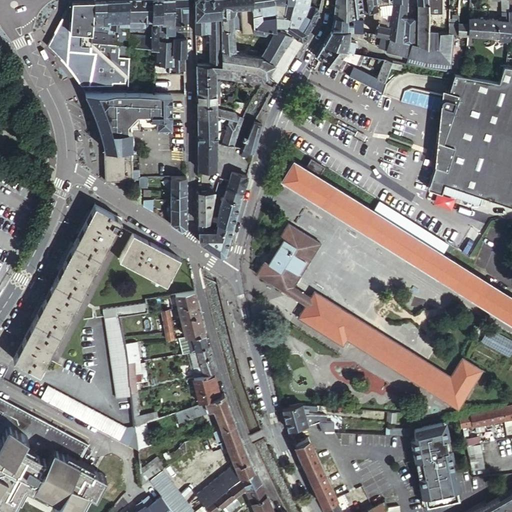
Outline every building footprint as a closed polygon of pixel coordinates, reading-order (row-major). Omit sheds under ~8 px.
[(67,66),(79,83),(85,53),(87,53),(87,41),(69,39),(73,0),(70,0),(47,45),(51,48),(59,57),(67,66)] [(92,42),(94,0),(73,0),(69,39),(87,41),(92,42)] [(107,21),(106,0),(94,0),(92,42),(117,45),(118,43),(114,40),(109,40),(109,28),(105,28),(105,21),(107,21)] [(128,27),(128,0),(106,0),(107,21),(105,21),(105,28),(109,28),(109,40),(114,40),(118,43),(117,45),(119,45),(128,46),(128,35),(128,27)] [(140,20),(139,0),(128,0),(128,27),(140,27),(140,20)] [(149,20),(149,0),(139,0),(140,20),(149,20)] [(162,19),(162,0),(149,0),(149,20),(152,20),(152,19),(160,19),(162,19)] [(174,22),(173,0),(162,0),(162,19),(162,22),(174,22)] [(173,0),(174,22),(187,22),(186,0),(173,0)] [(221,28),(221,0),(195,0),(195,32),(210,32),(211,63),(221,64),(221,28)] [(239,0),(221,0),(221,28),(235,28),(234,16),(233,7),(239,6),(239,0)] [(252,0),(239,0),(239,6),(241,6),(241,15),(241,19),(242,25),(242,32),(242,34),(254,33),(254,27),(253,24),(252,0)] [(273,0),(252,0),(253,24),(261,25),(261,27),(277,30),(277,25),(273,0)] [(292,34),(303,41),(308,32),(300,28),(288,25),(290,16),(289,16),(294,0),(273,0),(277,25),(285,26),(288,29),(287,32),(292,34)] [(300,28),(308,32),(319,13),(319,7),(315,7),(310,17),(305,14),(310,5),(310,0),(294,0),(289,16),(290,16),(288,25),(300,28)] [(357,17),(354,0),(335,0),(333,17),(335,17),(357,17)] [(354,0),(357,17),(363,17),(363,9),(361,0),(354,0)] [(378,13),(376,0),(366,0),(367,8),(374,7),(374,13),(378,13)] [(374,34),(386,37),(388,26),(381,25),(383,17),(384,9),(382,0),(376,0),(378,13),(374,34)] [(410,43),(416,45),(417,19),(405,19),(406,0),(390,0),(390,3),(388,26),(386,37),(388,38),(410,43)] [(416,45),(427,47),(427,30),(427,9),(426,0),(416,0),(417,19),(416,45)] [(426,0),(427,9),(436,9),(436,0),(426,0)] [(310,17),(315,7),(315,6),(310,5),(305,14),(310,17)] [(241,6),(239,6),(233,7),(234,16),(241,15),(241,6)] [(427,30),(440,31),(447,31),(448,24),(449,10),(436,9),(427,9),(427,30)] [(456,31),(467,32),(467,24),(464,24),(464,14),(462,14),(462,11),(458,10),(457,24),(456,31)] [(507,12),(501,12),(501,16),(497,19),(508,20),(507,12)] [(362,31),(374,34),(378,13),(374,13),(373,20),(363,21),(362,31)] [(361,30),(362,31),(363,21),(363,17),(357,17),(335,17),(332,29),(351,30),(361,30)] [(467,24),(467,32),(477,33),(477,18),(468,17),(467,24)] [(477,18),(477,33),(487,33),(488,19),(477,18)] [(174,31),(174,22),(162,22),(162,19),(160,19),(158,22),(157,27),(156,47),(155,65),(169,65),(173,65),(173,55),(174,37),(174,33),(174,31)] [(496,34),(497,19),(488,19),(487,33),(496,34)] [(507,37),(507,35),(508,20),(497,19),(496,34),(496,37),(506,37),(507,37)] [(187,31),(187,22),(174,22),(174,31),(177,31),(187,31)] [(140,27),(128,27),(128,35),(133,35),(135,31),(140,28),(140,27)] [(254,27),(254,33),(272,35),(277,30),(261,27),(254,27)] [(235,28),(221,28),(221,64),(231,64),(236,65),(237,52),(235,28)] [(347,39),(351,30),(332,29),(327,36),(347,39)] [(237,52),(236,65),(246,66),(255,68),(266,76),(276,81),(277,81),(303,41),(292,34),(287,32),(283,30),(277,30),(272,35),(268,46),(262,55),(237,52)] [(427,47),(439,49),(440,41),(440,31),(427,30),(427,47)] [(446,41),(445,47),(451,47),(453,31),(447,31),(440,31),(440,41),(446,41)] [(133,35),(128,35),(128,46),(150,47),(150,35),(147,35),(133,35)] [(355,41),(347,39),(327,36),(323,43),(348,50),(353,51),(355,41)] [(186,56),(186,37),(174,37),(173,55),(184,56),(186,56)] [(386,50),(407,55),(410,43),(388,38),(386,50)] [(119,45),(117,45),(92,42),(87,41),(87,53),(85,53),(79,83),(80,85),(127,85),(127,83),(129,57),(128,57),(119,56),(119,45)] [(348,50),(323,43),(314,59),(335,67),(341,69),(344,61),(346,57),(348,50)] [(445,50),(439,49),(427,47),(416,45),(410,43),(407,55),(450,63),(451,47),(445,47),(445,50)] [(128,57),(128,46),(119,45),(119,56),(128,57)] [(366,54),(353,51),(348,50),(346,57),(350,59),(362,63),(366,54)] [(173,70),(184,70),(184,56),(173,55),(173,65),(173,70)] [(405,63),(449,71),(450,63),(407,55),(405,63)] [(383,86),(392,60),(383,58),(376,77),(348,63),(344,61),(341,69),(383,86)] [(211,63),(196,62),(196,72),(216,72),(216,74),(230,76),(231,64),(221,64),(211,63)] [(498,62),(496,77),(511,78),(511,64),(503,63),(498,62)] [(236,65),(231,64),(230,76),(244,78),(246,66),(236,65)] [(264,80),(266,76),(255,68),(246,66),(244,78),(247,78),(264,80)] [(341,69),(335,67),(381,92),(383,86),(341,69)] [(511,78),(496,77),(464,73),(454,71),(450,86),(449,90),(460,93),(442,146),(427,188),(479,205),(483,196),(511,205),(511,78)] [(216,72),(196,72),(196,91),(216,90),(216,79),(216,74),(216,72)] [(460,93),(449,90),(442,87),(436,144),(442,146),(460,93)] [(216,90),(196,91),(196,102),(216,102),(215,91),(216,91),(216,90)] [(99,130),(104,149),(131,148),(132,148),(131,127),(171,126),(171,93),(147,92),(135,91),(127,91),(88,92),(84,92),(88,100),(93,110),(96,118),(97,120),(99,130)] [(216,102),(196,102),(197,116),(216,115),(216,108),(216,102)] [(233,123),(241,125),(244,116),(239,114),(216,108),(216,115),(234,121),(233,123)] [(197,116),(197,131),(217,132),(217,131),(216,115),(197,116)] [(262,123),(254,120),(244,148),(254,151),(262,123)] [(226,132),(238,133),(241,125),(233,123),(233,125),(229,124),(226,132)] [(371,139),(343,124),(340,129),(368,144),(371,139)] [(215,143),(217,143),(217,137),(217,132),(197,131),(198,141),(215,143)] [(223,144),(234,145),(238,133),(226,132),(224,140),(223,144)] [(215,143),(198,141),(198,168),(198,169),(216,168),(215,143)] [(132,179),(131,148),(104,149),(105,181),(132,179)] [(305,167),(293,159),(280,179),(383,243),(511,323),(511,295),(472,270),(442,252),(448,244),(397,212),(391,221),(321,177),(326,168),(311,159),(305,167)] [(227,185),(243,190),(247,176),(231,172),(229,180),(227,185)] [(186,192),(186,176),(171,176),(171,193),(186,192)] [(240,201),(243,190),(227,185),(226,185),(224,192),(223,196),(240,201)] [(216,189),(198,190),(198,204),(214,204),(216,190),(216,189)] [(186,205),(186,192),(171,193),(171,205),(186,205)] [(233,226),(240,201),(223,196),(220,208),(218,222),(233,226)] [(143,200),(143,205),(153,211),(153,200),(143,200)] [(119,218),(93,204),(19,345),(13,358),(38,371),(119,218)] [(198,204),(199,221),(211,221),(214,204),(198,204)] [(186,227),(186,205),(171,205),(171,207),(171,223),(182,230),(186,227)] [(210,228),(199,228),(198,237),(201,242),(220,256),(225,254),(233,226),(218,222),(217,222),(217,229),(210,228)] [(315,291),(311,296),(293,285),(319,243),(288,223),(256,273),(288,293),(306,304),(298,317),(343,345),(347,339),(456,408),(482,370),(462,357),(450,375),(315,291)] [(180,258),(132,234),(118,259),(165,284),(180,258)] [(178,309),(198,305),(194,291),(174,295),(178,309)] [(147,311),(145,304),(104,312),(105,321),(108,320),(121,318),(147,311)] [(200,314),(198,305),(178,309),(180,319),(200,314)] [(168,311),(162,313),(164,326),(171,324),(171,322),(169,315),(168,311)] [(203,324),(200,314),(180,319),(183,329),(203,324)] [(124,339),(121,318),(108,320),(116,398),(131,396),(131,393),(130,391),(127,366),(125,347),(124,339)] [(164,326),(165,333),(173,332),(171,324),(164,326)] [(205,334),(203,324),(183,329),(185,337),(205,334)] [(511,351),(511,342),(479,325),(472,337),(509,357),(511,351)] [(173,332),(165,333),(167,340),(174,339),(173,332)] [(182,353),(189,352),(209,347),(205,334),(185,337),(178,339),(182,353)] [(136,345),(125,347),(127,366),(133,365),(139,363),(136,345)] [(189,352),(196,376),(213,371),(217,370),(211,346),(209,347),(189,352)] [(507,361),(478,346),(475,352),(504,367),(507,361)] [(502,370),(473,355),(471,360),(499,375),(502,370)] [(130,391),(136,390),(135,379),(134,376),(133,365),(127,366),(130,391)] [(213,371),(196,376),(193,377),(199,401),(210,398),(220,394),(213,371)] [(375,378),(370,389),(399,401),(403,390),(375,378)] [(138,448),(135,428),(126,429),(48,386),(41,398),(138,452),(138,448)] [(131,393),(131,396),(134,424),(146,420),(157,416),(157,411),(139,414),(136,392),(131,393)] [(225,392),(220,394),(210,398),(214,407),(222,428),(237,423),(225,392)] [(96,496),(106,478),(80,463),(79,462),(88,445),(0,396),(0,504),(11,510),(25,484),(28,478),(35,483),(33,486),(59,499),(54,507),(62,511),(76,511),(88,492),(96,496)] [(210,398),(199,401),(175,410),(178,420),(214,407),(210,398)] [(285,417),(285,418),(304,413),(305,413),(304,408),(303,403),(283,408),(285,417)] [(511,403),(501,406),(504,420),(511,418),(511,403)] [(461,416),(463,428),(504,420),(501,406),(461,416)] [(394,423),(395,412),(388,412),(387,423),(394,423)] [(285,418),(288,429),(304,425),(307,424),(305,413),(304,413),(285,418)] [(318,419),(319,419),(319,414),(305,413),(307,424),(318,420),(318,419)] [(322,431),(332,431),(329,418),(319,419),(318,419),(318,420),(322,431)] [(146,420),(134,424),(135,428),(138,448),(153,443),(146,420)] [(307,424),(304,425),(306,430),(322,431),(318,420),(307,424)] [(448,420),(408,428),(423,505),(463,498),(448,420)] [(255,468),(237,423),(222,428),(229,446),(239,469),(242,478),(255,468)] [(229,446),(222,428),(216,431),(220,443),(223,442),(225,447),(229,446)] [(466,435),(467,442),(481,440),(480,433),(466,435)] [(335,498),(337,497),(312,445),(308,437),(302,440),(294,443),(323,506),(335,498)] [(188,452),(186,441),(176,452),(180,457),(188,452)] [(479,444),(466,446),(468,454),(481,452),(479,444)] [(90,446),(88,445),(79,462),(80,463),(90,446)] [(481,452),(468,454),(470,462),(482,460),(481,452)] [(142,480),(165,466),(157,455),(140,468),(142,480)] [(482,460),(470,462),(471,470),(484,468),(482,460)] [(261,482),(255,468),(242,478),(241,478),(247,490),(248,492),(261,482)] [(241,478),(242,478),(239,469),(215,486),(220,494),(229,488),(241,478)] [(32,488),(33,486),(35,483),(28,478),(25,484),(32,488)] [(247,490),(241,478),(229,488),(236,498),(247,490)] [(266,493),(261,482),(248,492),(253,503),(266,493)] [(220,494),(215,486),(200,497),(205,505),(206,504),(214,498),(220,494)] [(236,498),(229,488),(220,494),(214,498),(221,508),(224,506),(231,501),(236,498)] [(511,511),(511,488),(467,511),(511,511)] [(275,511),(266,493),(253,503),(254,504),(257,511),(275,511)] [(214,498),(206,504),(212,511),(215,511),(221,508),(214,498)] [(341,511),(335,498),(323,506),(326,511),(341,511)] [(233,504),(231,501),(224,506),(229,511),(240,504),(238,500),(233,504)] [(379,511),(385,511),(383,501),(373,505),(376,511),(378,510),(379,511)]
